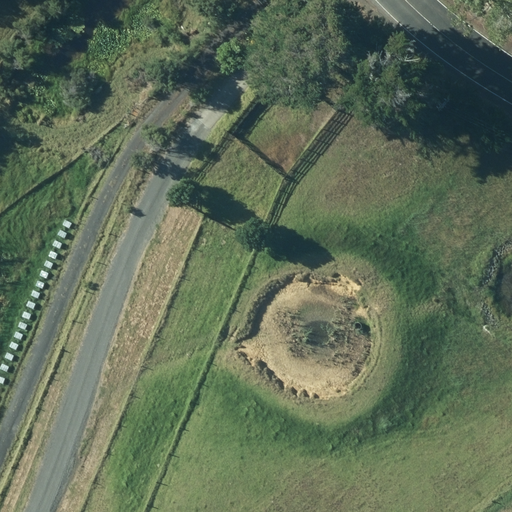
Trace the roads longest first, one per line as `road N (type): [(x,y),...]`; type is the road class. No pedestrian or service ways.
road 1 (track): [(37,511),(154,191),(335,0)]
road 2 (track): [(281,0),(126,160),(0,436)]
road 3 (tertiary): [(511,81),(405,0)]
